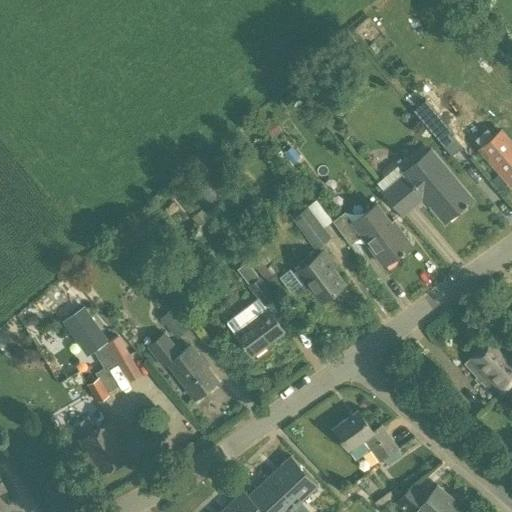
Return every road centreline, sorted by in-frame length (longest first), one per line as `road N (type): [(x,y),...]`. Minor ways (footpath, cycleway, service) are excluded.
road 1 (tertiary): [(120,511),(351,362)]
road 2 (residential): [(511,500),(351,362)]
road 3 (tertiary): [(351,362),(511,247)]
